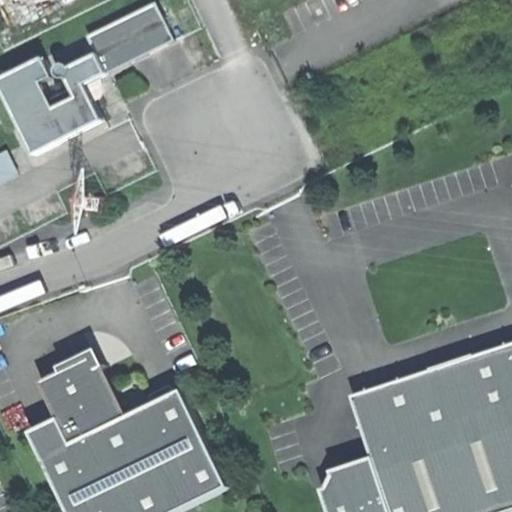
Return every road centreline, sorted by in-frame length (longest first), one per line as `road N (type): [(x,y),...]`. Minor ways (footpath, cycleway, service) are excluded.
road 1 (residential): [(211,195),(284,159),(249,90),(174,121)]
road 2 (residential): [(0,293),(100,257),(211,195)]
